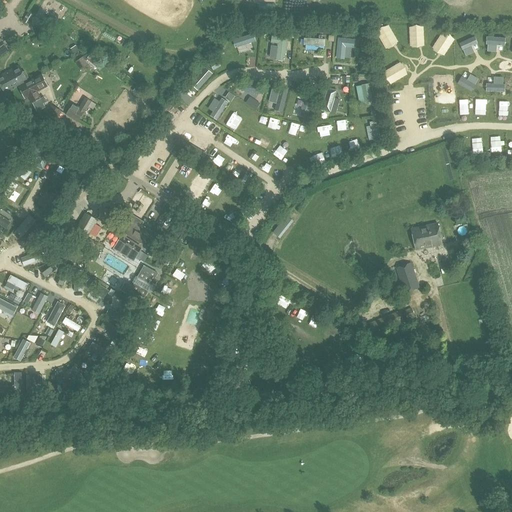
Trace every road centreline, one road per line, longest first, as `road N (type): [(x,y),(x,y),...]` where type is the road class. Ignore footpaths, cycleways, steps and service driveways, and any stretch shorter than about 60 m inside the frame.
road 1 (unclassified): [(234,396),(258,258),(0,96)]
road 2 (unclassified): [(511,370),(234,396)]
road 3 (unclassified): [(234,396),(0,419)]
